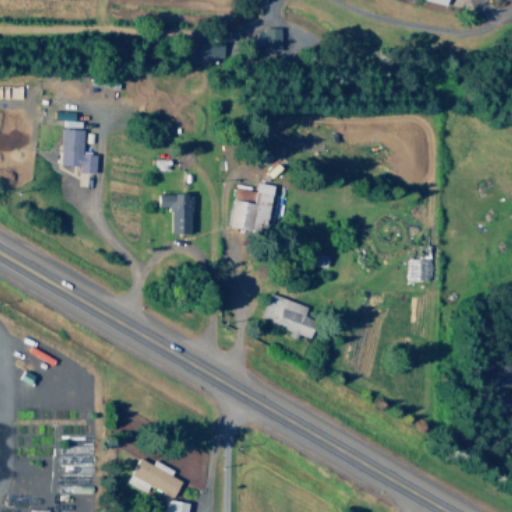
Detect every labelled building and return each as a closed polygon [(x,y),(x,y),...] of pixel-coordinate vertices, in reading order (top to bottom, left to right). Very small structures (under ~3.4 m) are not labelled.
[(276,29),(254,29),(254,49),(276,49),(276,29)] [(221,43),(195,42),(195,57),(220,58),(221,43)] [(79,129),(58,128),(57,165),(76,165),(76,172),(92,172),(93,154),(79,153),(79,129)] [(227,227),(253,231),(254,224),(265,226),(271,185),(254,182),(253,191),(232,188),(227,227)] [(190,233),(189,194),(155,194),(156,207),(168,206),(168,234),(190,233)] [(304,306),(267,292),(256,320),(295,334),(307,338),(314,320),(301,315),(304,306)] [(151,459),(149,464),(136,457),(124,482),(143,492),(147,485),(170,497),(179,480),(168,475),(171,470),(151,459)] [(184,511),(186,502),(164,499),(161,511),(184,511)]
